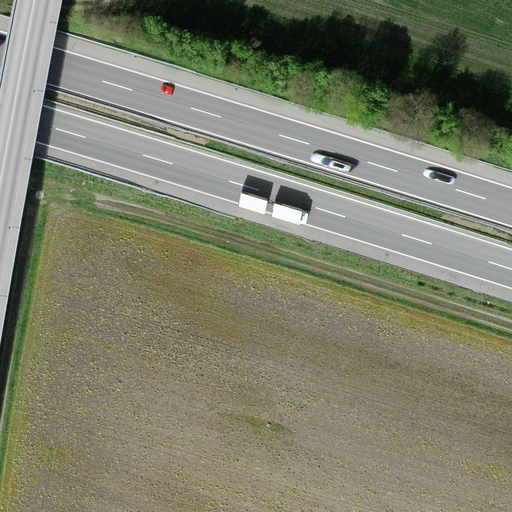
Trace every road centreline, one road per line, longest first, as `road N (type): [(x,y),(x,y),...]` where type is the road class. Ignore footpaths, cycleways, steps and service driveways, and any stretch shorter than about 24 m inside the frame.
road 1 (motorway): [(0,112),(511,269)]
road 2 (motorway): [(511,206),(0,51)]
road 3 (track): [(511,332),(41,192)]
road 4 (track): [(41,192),(0,416)]
road 5 (tertiary): [(0,187),(35,0)]
